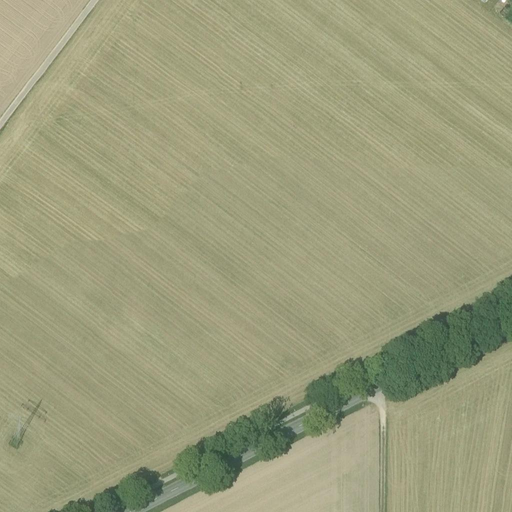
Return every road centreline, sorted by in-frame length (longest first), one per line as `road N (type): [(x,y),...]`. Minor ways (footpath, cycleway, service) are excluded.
road 1 (secondary): [(511,321),(136,511)]
road 2 (track): [(0,117),(89,0)]
road 3 (track): [(374,391),(382,408),(380,511)]
